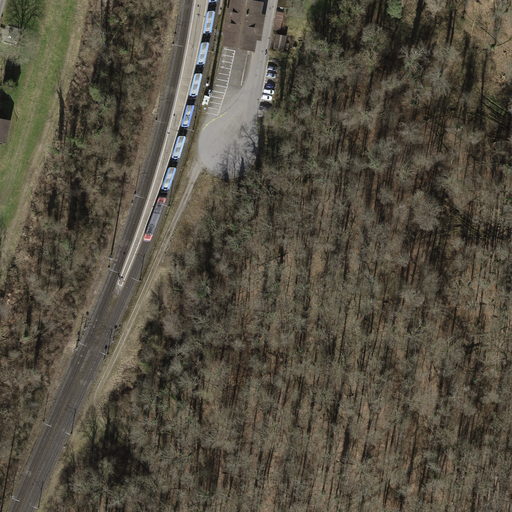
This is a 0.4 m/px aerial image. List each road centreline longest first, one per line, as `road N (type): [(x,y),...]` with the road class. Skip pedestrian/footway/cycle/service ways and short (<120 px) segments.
road 1 (track): [(164,511),(156,475),(101,421),(94,400),(201,166),(230,149)]
road 2 (track): [(344,511),(442,449),(489,442),(511,448)]
road 3 (unclassified): [(230,149),(249,104),(269,0)]
